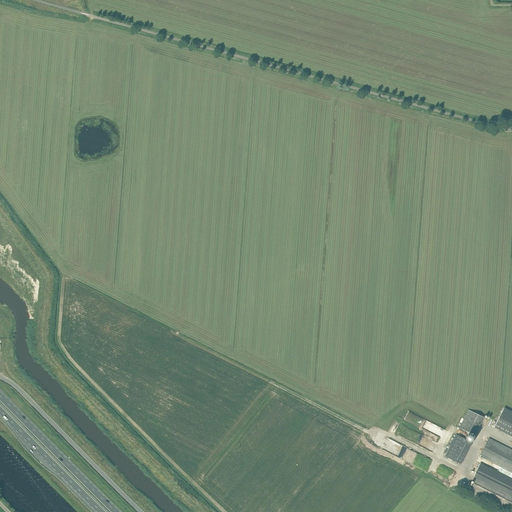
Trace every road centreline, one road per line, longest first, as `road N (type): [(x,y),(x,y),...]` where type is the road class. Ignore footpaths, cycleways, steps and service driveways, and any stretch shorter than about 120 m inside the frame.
road 1 (unclassified): [(511,129),(95,17)]
road 2 (track): [(0,209),(48,274),(43,343),(59,369),(202,511)]
road 3 (unclassified): [(140,511),(0,376)]
road 4 (trunk): [(115,511),(0,395)]
road 5 (trunk): [(0,409),(101,511)]
